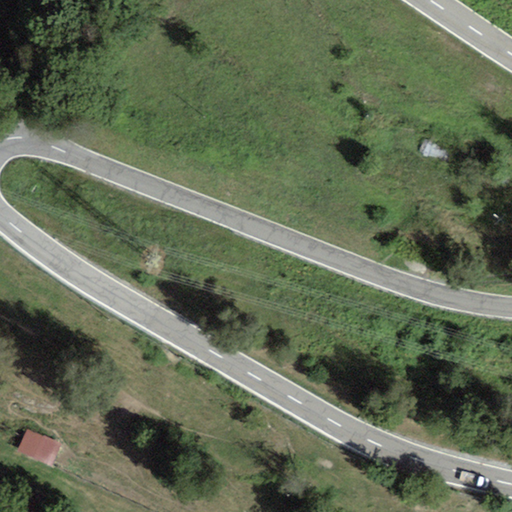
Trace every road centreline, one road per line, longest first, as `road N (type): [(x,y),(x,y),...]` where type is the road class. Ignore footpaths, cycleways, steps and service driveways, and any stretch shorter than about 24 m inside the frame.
road 1 (tertiary): [(511,483),(428,464),(351,432),(160,324),(0,216)]
road 2 (tertiary): [(0,141),(31,140),(422,290),(511,306)]
road 3 (track): [(21,0),(4,92),(14,137)]
